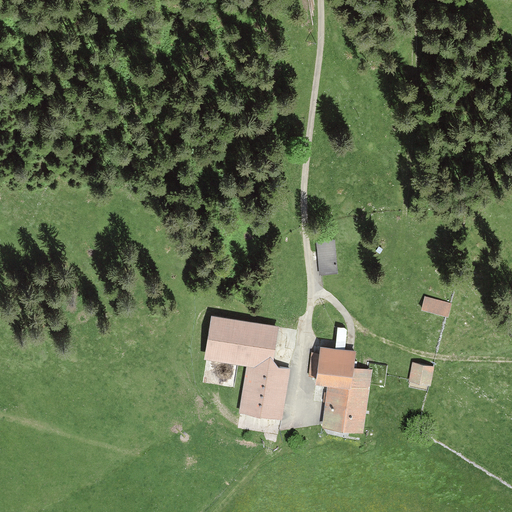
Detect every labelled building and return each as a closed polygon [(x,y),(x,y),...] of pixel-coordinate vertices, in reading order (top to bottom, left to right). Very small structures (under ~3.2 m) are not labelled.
[(337,241),(317,242),(319,275),(339,274),(337,241)] [(450,303),(425,297),(421,311),(447,317),(450,303)] [(277,326),(211,315),(203,357),(247,365),(239,411),(281,419),(290,366),(271,363),(277,326)] [(354,350),(319,346),(314,382),(328,384),(349,387),(352,367),(354,350)] [(435,365),(413,361),(409,381),(431,385),(435,365)] [(373,370),(352,367),(349,387),(328,384),(322,428),(364,434),(373,370)]
